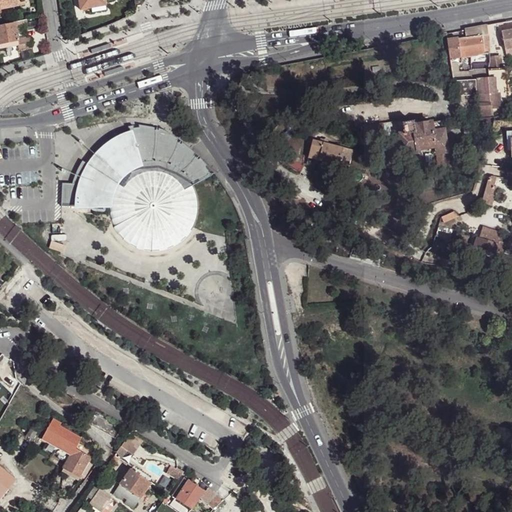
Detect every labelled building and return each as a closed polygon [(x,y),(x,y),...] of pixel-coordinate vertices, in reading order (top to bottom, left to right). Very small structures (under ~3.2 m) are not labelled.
[(0,0),(0,9),(19,6),(18,0),(0,0)] [(103,0),(77,0),(80,10),(104,5),(103,0)] [(13,22),(0,24),(0,48),(16,45),(13,25),(13,22)] [(465,31),(466,37),(470,57),(488,54),(490,53),(489,27),(465,31)] [(511,30),(503,32),(506,49),(511,47),(511,30)] [(466,37),(447,40),(450,60),(470,57),(466,37)] [(472,66),(460,68),(461,75),(471,74),(473,73),(472,66)] [(473,73),(471,74),(471,80),(476,80),(487,79),(488,71),(473,73)] [(461,75),(453,76),(454,82),(471,80),(471,74),(461,75)] [(487,79),(476,80),(479,121),(489,121),(489,112),(499,111),(498,95),(495,95),(493,79),(487,79)] [(62,184),(61,207),(78,207),(98,208),(98,206),(110,206),(112,217),(114,222),(116,228),(120,233),(122,235),(124,237),(129,241),(134,244),(140,246),(146,248),(155,249),(161,248),(167,247),(175,243),(180,239),(187,233),(190,228),(193,223),(196,214),(197,205),(196,196),(195,190),(192,185),(212,173),(212,171),(213,170),(199,155),(180,140),(178,138),(168,132),(160,128),(153,126),(136,124),(137,127),(132,128),(131,125),(126,126),(130,137),(140,164),(135,165),(132,167),(130,169),(126,171),(108,149),(107,148),(100,154),(93,163),(90,166),(81,161),(75,173),(71,184),(62,184)] [(414,125),(403,126),(405,135),(400,135),(404,154),(420,151),(419,149),(436,146),(436,149),(438,148),(447,147),(448,147),(445,130),(434,132),(433,126),(415,128),(414,125)] [(381,126),(364,128),(366,138),(387,134),(381,126)] [(472,127),(464,128),(465,137),(473,135),(472,127)] [(114,143),(108,149),(126,171),(130,169),(132,167),(135,165),(140,164),(130,137),(120,140),(114,143)] [(346,148),(316,137),(310,154),(340,166),(342,159),(346,148)] [(447,147),(438,148),(438,162),(448,162),(447,147)] [(354,152),(346,148),(342,159),(350,162),(354,152)] [(350,162),(342,159),(340,166),(339,168),(346,172),(350,162)] [(503,234),(486,230),(484,240),(491,242),(499,245),(500,241),(503,234)] [(500,241),(499,245),(496,255),(494,259),(494,260),(511,266),(511,238),(511,244),(500,241)] [(484,240),(480,239),(477,248),(496,255),(499,245),(497,244),(491,242),(484,240)] [(89,425),(116,440),(123,428),(97,413),(89,425)] [(43,434),(9,414),(5,421),(39,442),(43,434)] [(61,423),(54,419),(43,440),(72,455),(76,449),(82,438),(61,426),(61,423)] [(131,433),(122,445),(128,450),(134,455),(143,441),(131,433)] [(122,445),(116,453),(123,458),(128,450),(122,445)] [(91,457),(76,449),(72,455),(66,466),(66,468),(81,475),(82,473),(86,475),(92,462),(89,461),(91,457)] [(0,497),(16,479),(0,466),(0,497)] [(81,475),(66,468),(66,472),(80,479),(81,475)] [(154,482),(132,468),(130,471),(152,486),(154,482)] [(152,486),(130,471),(114,494),(122,500),(124,497),(128,499),(125,502),(136,510),(152,486)] [(166,476),(176,484),(179,480),(168,473),(166,476)] [(204,491),(186,477),(173,495),(193,508),(201,496),(204,491)] [(221,501),(207,488),(204,491),(201,496),(215,509),(221,501)] [(111,497),(100,490),(90,503),(101,511),(111,497)]
